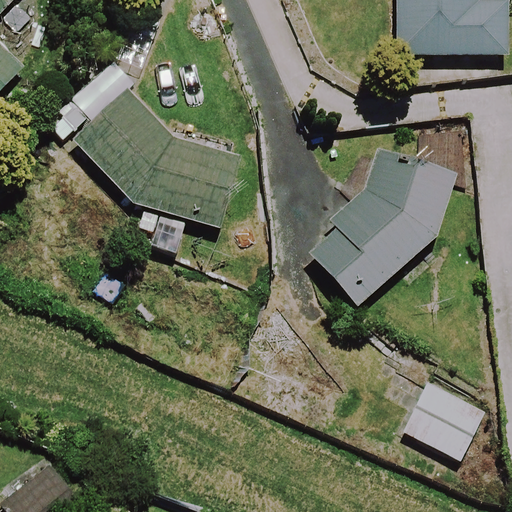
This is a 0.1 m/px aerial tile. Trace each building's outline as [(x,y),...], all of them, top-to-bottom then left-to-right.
[(0,15),(13,0),(0,0),(0,93),(17,75),(0,58),(0,15)] [(471,0),(385,0),(385,65),(496,66),(497,6),(471,6),(471,0)] [(226,119),(216,57),(182,62),(192,124),(226,119)] [(64,118),(31,151),(49,168),(63,154),(123,212),(209,240),(230,172),(175,155),(117,98),(81,135),(64,118)] [(433,244),(443,183),(368,156),(344,208),(331,230),(297,260),(347,318),(433,244)] [(479,417),(419,388),(393,440),(453,470),(479,417)] [(70,511),(42,476),(0,508),(0,511),(70,511)]
